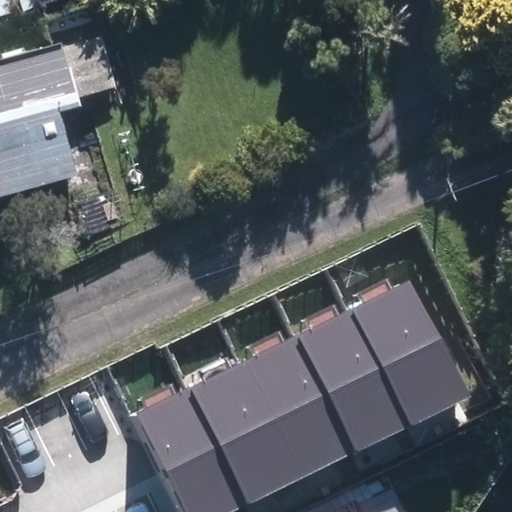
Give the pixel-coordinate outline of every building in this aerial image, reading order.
[(0,0),(0,21),(15,17),(9,0),(0,0)] [(53,20),(59,38),(86,28),(80,12),(53,20)] [(0,204),(76,182),(57,117),(80,111),(62,49),(0,66),(0,204)] [(469,397),(411,280),(351,309),(408,426),(469,397)] [(408,426),(351,309),(294,337),(352,454),(408,426)] [(352,454),(294,337),(240,363),(298,480),(352,454)] [(298,480),(240,363),(185,390),(242,507),(298,480)] [(231,511),(242,507),(185,390),(131,416),(178,511),(231,511)]
